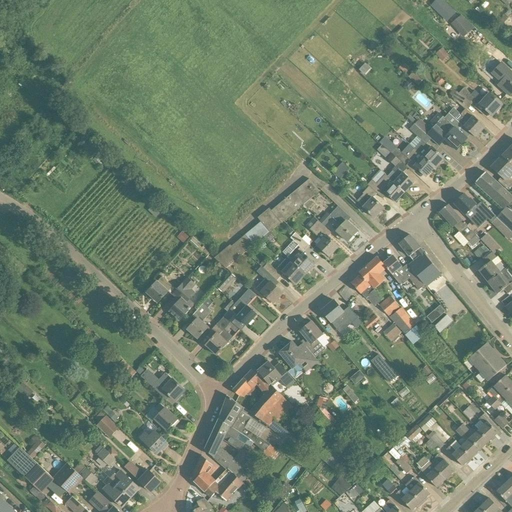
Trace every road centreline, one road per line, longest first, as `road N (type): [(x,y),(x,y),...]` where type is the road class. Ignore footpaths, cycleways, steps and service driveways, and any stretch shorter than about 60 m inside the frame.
road 1 (unclassified): [(215,400),(67,251),(0,200)]
road 2 (residential): [(215,400),(298,310),(416,221)]
road 3 (residential): [(511,345),(416,221)]
road 4 (residential): [(416,221),(511,135)]
